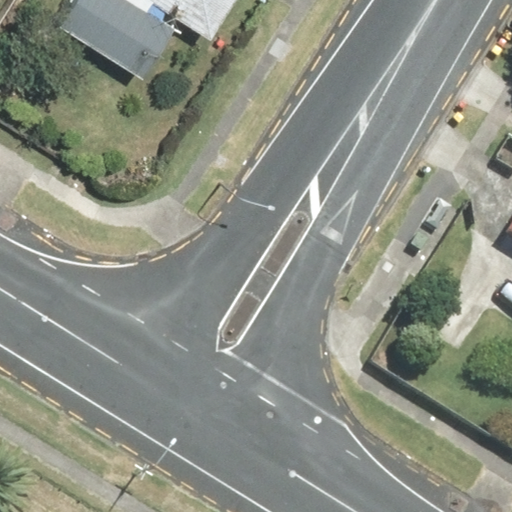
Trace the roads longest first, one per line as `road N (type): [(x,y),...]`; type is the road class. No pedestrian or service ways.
road 1 (residential): [(187,408),(441,0)]
road 2 (tertiary): [(187,408),(0,282)]
road 3 (tertiary): [(362,511),(187,408)]
